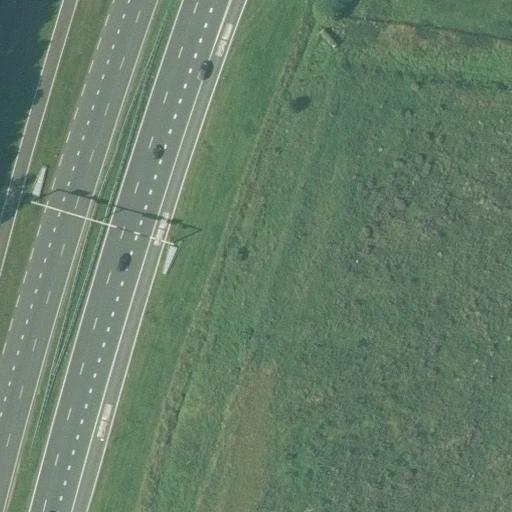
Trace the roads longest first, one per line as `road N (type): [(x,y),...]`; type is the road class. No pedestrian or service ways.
road 1 (primary): [(42,511),(198,0)]
road 2 (primary): [(143,0),(0,472)]
